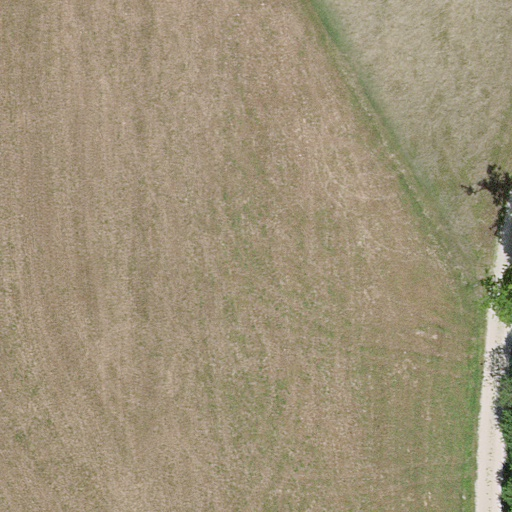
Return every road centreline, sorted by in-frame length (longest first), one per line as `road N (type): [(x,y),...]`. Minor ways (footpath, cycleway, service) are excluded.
road 1 (track): [(301,0),(336,62),(494,278)]
road 2 (track): [(511,212),(483,361),(479,511)]
